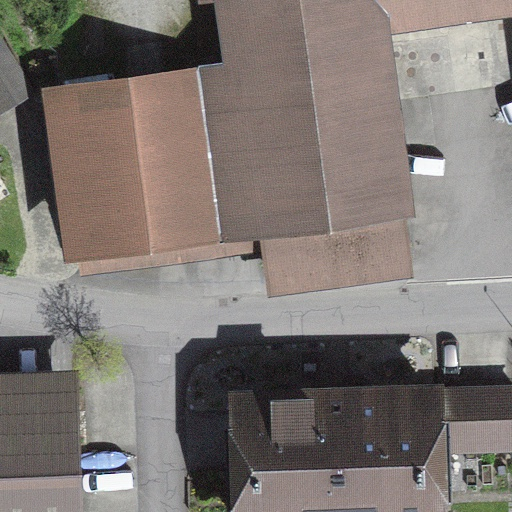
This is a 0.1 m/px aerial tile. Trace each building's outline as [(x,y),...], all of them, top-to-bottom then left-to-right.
[(229,0),(241,80),(381,61),(376,23),(372,0),(229,0)] [(511,0),(372,0),(376,23),(511,4),(511,0)] [(0,39),(0,109),(0,110),(31,90),(0,39)] [(406,248),(381,61),(241,80),(58,104),(76,242),(77,245),(260,220),(267,266),(406,248)] [(435,394),(436,449),(511,447),(511,388),(435,391),(435,394)] [(240,401),(243,511),(436,511),(436,449),(435,394),(240,401)] [(0,511),(77,511),(74,402),(0,404),(0,511)]
